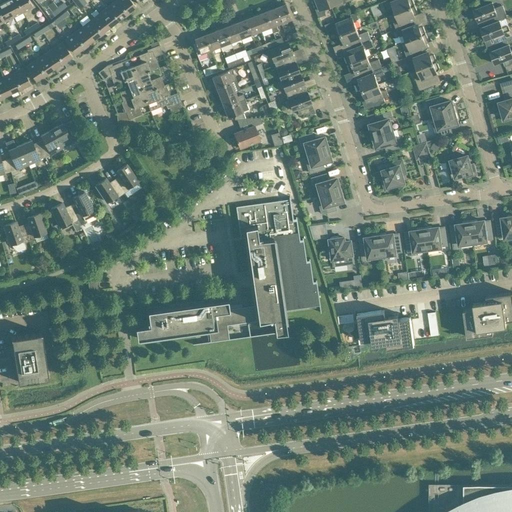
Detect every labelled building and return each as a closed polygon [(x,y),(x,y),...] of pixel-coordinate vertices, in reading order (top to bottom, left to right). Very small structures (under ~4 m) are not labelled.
[(23,12),(16,0),(8,0),(5,2),(13,17),(23,12)] [(29,0),(16,0),(23,12),(33,7),(29,0)] [(83,6),(78,0),(77,0),(74,2),(79,8),(83,6)] [(128,14),(116,0),(115,0),(108,6),(118,20),(124,15),(125,16),(128,14)] [(130,0),(116,0),(128,14),(130,12),(130,11),(136,6),(130,0)] [(331,6),(328,0),(316,0),(318,6),(315,7),(319,17),(326,15),(325,8),(331,6)] [(393,8),(395,13),(415,6),(412,0),(396,0),(384,5),(387,10),(393,8)] [(13,17),(5,2),(0,4),(0,15),(4,22),(13,17)] [(279,6),(275,8),(281,23),(291,19),(284,2),(278,4),(279,6)] [(488,18),(491,24),(505,18),(501,7),(495,10),(492,2),(474,10),(478,22),(488,18)] [(64,3),(58,7),(61,11),(67,6),(64,3)] [(118,20),(108,6),(99,13),(110,27),(118,20)] [(418,13),(415,6),(395,13),(398,19),(393,23),(396,29),(401,27),(400,24),(416,18),(414,15),(416,14),(418,13)] [(54,16),(61,11),(58,7),(51,12),(54,16)] [(281,23),(275,8),(271,9),(270,7),(264,10),(270,26),(273,33),(278,31),(276,24),(281,23)] [(67,10),(60,15),(63,19),(69,14),(67,10)] [(270,26),(264,10),(258,12),(259,14),(255,15),(260,30),(270,26)] [(334,29),(337,36),(356,28),(354,22),(359,19),(356,12),(350,14),(352,17),(336,23),(337,26),(335,27),(334,29)] [(110,27),(99,13),(91,20),(102,34),(105,32),(104,31),(110,27)] [(56,24),(63,19),(60,15),(53,21),(56,24)] [(260,30),(255,15),(251,17),(250,15),(244,17),(250,34),(260,30)] [(250,34),(244,17),(238,20),(239,21),(235,23),(240,38),(250,34)] [(495,43),(511,35),(505,18),(491,24),(481,28),(485,40),(495,36),(497,41),(495,42),(495,43)] [(102,34),(91,20),(82,26),(93,40),(99,35),(99,36),(102,34)] [(38,22),(31,27),(33,30),(40,26),(38,22)] [(240,38),(235,23),(230,25),(230,23),(224,25),(230,42),(240,38)] [(402,30),(401,27),(396,29),(398,36),(404,35),(406,41),(426,33),(423,26),(421,26),(419,27),(418,24),(402,30)] [(47,25),(40,29),(43,33),(50,28),(47,25)] [(230,42),(224,25),(218,27),(219,29),(214,31),(220,46),(222,50),(232,47),(230,42)] [(93,40),(82,26),(74,33),(85,47),(88,45),(87,44),(93,40)] [(26,35),(33,30),(31,27),(24,31),(26,35)] [(367,40),(371,39),(368,31),(359,35),(356,28),(337,36),(340,43),(342,43),(344,43),(345,46),(360,40),(361,42),(367,40)] [(36,37),(43,33),(40,29),(33,34),(36,37)] [(220,46),(214,31),(210,32),(210,31),(204,33),(210,49),(214,48),(220,46)] [(85,47),(74,33),(65,40),(75,53),(82,49),(85,47)] [(210,49),(204,33),(198,35),(198,37),(194,39),(195,42),(200,53),(197,54),(197,53),(196,54),(199,61),(212,56),(210,49)] [(429,41),(426,33),(406,41),(409,47),(404,51),(407,57),(412,55),(411,52),(427,46),(425,43),(427,42),(429,41)] [(374,47),(371,39),(367,40),(361,42),(362,45),(347,51),(348,54),(346,55),(345,57),(348,64),(367,56),(365,50),(374,47)] [(507,41),(491,47),(492,51),(508,44),(507,41)] [(62,42),(53,48),(63,63),(66,61),(66,60),(72,56),(62,42)] [(269,50),(275,65),(294,58),(288,43),(269,50)] [(505,66),(511,63),(511,51),(509,44),(508,44),(492,51),(490,51),(495,64),(505,60),(507,65),(504,66),(505,66)] [(141,63),(133,66),(137,76),(147,72),(159,67),(155,56),(162,53),(159,45),(147,50),(148,52),(138,55),(141,63)] [(63,63),(53,48),(44,54),(54,68),(60,64),(60,65),(63,63)] [(413,58),(412,55),(407,57),(409,64),(415,63),(417,69),(437,61),(434,54),(432,54),(430,55),(429,52),(413,58)] [(54,68),(44,54),(35,60),(45,75),(48,73),(48,72),(54,68)] [(397,54),(390,57),(392,63),(399,60),(397,54)] [(382,67),(379,59),(370,63),(367,56),(348,64),(350,71),(353,71),(354,71),(356,74),(371,68),(372,71),(378,68),(382,67)] [(299,73),(294,58),(275,65),(281,80),(299,73)] [(238,63),(237,59),(227,63),(228,67),(238,63)] [(45,75),(35,60),(26,66),(35,81),(42,76),(42,77),(45,75)] [(440,68),(437,61),(417,69),(420,75),(415,79),(420,90),(441,82),(439,82),(435,75),(437,74),(436,71),(438,70),(440,68)] [(126,80),(137,76),(133,66),(124,69),(121,62),(112,65),(111,63),(107,65),(98,72),(104,80),(108,77),(111,76),(114,85),(126,80)] [(378,84),(376,78),(385,74),(382,67),(378,68),(372,71),(373,73),(358,79),(359,82),(357,83),(356,85),(359,92),(378,84)] [(23,68),(13,73),(21,89),(24,88),(23,87),(30,84),(23,68)] [(212,82),(214,88),(231,81),(227,71),(212,77),(214,81),(212,82)] [(151,80),(147,72),(137,76),(144,93),(164,85),(160,76),(151,80)] [(259,82),(256,72),(251,73),(255,83),(259,82)] [(21,89),(13,73),(3,78),(10,93),(17,90),(17,91),(21,89)] [(287,95),(305,88),(299,73),(281,80),(287,95)] [(123,101),(144,93),(137,76),(126,80),(129,87),(130,86),(131,88),(120,92),(123,101)] [(10,93),(3,78),(0,79),(0,97),(1,99),(4,97),(4,96),(10,93)] [(240,89),(236,79),(231,81),(214,88),(216,94),(218,93),(220,97),(235,91),(240,89)] [(263,92),(259,82),(255,83),(259,93),(263,92)] [(181,102),(178,92),(170,95),(166,84),(164,85),(144,93),(147,103),(150,111),(166,105),(167,108),(169,107),(181,102)] [(381,90),(378,84),(359,92),(361,99),(364,99),(365,98),(367,102),(372,100),(375,106),(386,103),(384,98),(389,96),(386,90),(381,90)] [(511,86),(504,89),(507,100),(500,102),(502,111),(500,111),(503,120),(511,117),(511,116),(511,86)] [(311,103),(305,88),(287,95),(293,110),(297,109),(299,114),(315,113),(311,103)] [(222,108),(245,99),(243,94),(237,96),(235,91),(220,97),(221,101),(220,102),(222,108)] [(139,107),(147,103),(144,93),(123,101),(121,102),(125,111),(123,112),(117,112),(117,120),(130,119),(142,114),(139,107)] [(432,107),(435,117),(456,111),(454,105),(453,106),(451,100),(441,103),(440,97),(427,101),(429,108),(432,107)] [(243,112),(249,109),(245,99),(222,108),(224,114),(226,113),(228,117),(233,115),(234,116),(235,116),(236,119),(245,118),(243,112)] [(169,107),(172,113),(184,108),(181,102),(169,107)] [(267,103),(261,105),(265,116),(272,116),(267,103)] [(370,130),(371,136),(392,130),(389,119),(392,118),(390,111),(378,115),(379,121),(370,124),(371,130),(370,130)] [(448,126),(458,123),(456,118),(458,117),(456,111),(435,117),(437,124),(434,125),(437,136),(450,132),(448,126)] [(83,138),(73,119),(72,119),(73,121),(64,126),(59,117),(58,118),(59,119),(55,121),(58,125),(51,129),(62,148),(82,137),(83,138)] [(260,117),(246,118),(249,127),(234,133),(240,148),(260,140),(255,126),(262,123),(260,117)] [(62,148),(51,129),(41,135),(45,143),(40,145),(45,157),(51,154),(51,155),(62,148)] [(395,141),(392,130),(371,136),(373,142),(375,141),(377,147),(386,144),(388,150),(401,147),(399,140),(395,141)] [(304,143),(307,154),(328,148),(327,142),(325,142),(323,137),(314,140),(312,133),(299,137),(301,144),(304,143)] [(272,138),(274,145),(281,143),(279,137),(272,138)] [(28,165),(20,145),(16,146),(13,140),(13,141),(7,143),(10,149),(8,149),(12,157),(6,159),(10,171),(12,175),(18,173),(17,170),(28,165)] [(45,157),(40,145),(35,148),(31,140),(20,145),(28,165),(40,160),(40,159),(45,157)] [(426,143),(420,144),(423,157),(430,155),(426,143)] [(423,157),(420,144),(413,146),(417,159),(423,157)] [(87,145),(80,149),(86,159),(93,155),(87,145)] [(330,154),(328,148),(307,154),(309,160),(306,161),(310,172),(322,169),(320,162),(330,160),(328,154),(330,154)] [(286,150),(276,151),(278,162),(287,161),(286,150)] [(470,164),(467,155),(456,159),(454,154),(445,157),(449,170),(453,169),(456,176),(464,174),(465,177),(476,174),(473,163),(470,164)] [(0,156),(0,174),(4,174),(4,173),(10,171),(6,159),(1,161),(0,156)] [(406,172),(402,160),(393,162),(394,167),(383,170),(385,178),(382,179),(385,191),(396,187),(395,184),(404,181),(402,174),(406,172)] [(120,177),(115,181),(124,193),(129,189),(128,187),(138,180),(126,164),(116,171),(120,177)] [(316,184),(320,195),(340,189),(339,183),(337,183),(335,178),(326,181),(324,174),(311,178),(313,185),(316,184)] [(124,193),(115,181),(110,184),(106,178),(95,185),(107,201),(116,195),(118,197),(124,193)] [(35,181),(16,188),(19,195),(22,194),(24,193),(38,187),(35,181)] [(342,194),(340,189),(320,195),(323,205),(320,206),(322,213),(334,210),(332,203),(342,200),(340,195),(342,194)] [(76,204),(71,207),(78,220),(81,225),(86,223),(85,220),(96,214),(93,209),(84,191),(73,197),(76,204)] [(251,278),(255,277),(256,287),(253,288),(255,305),(242,307),(244,322),(272,318),(274,333),(286,331),(285,327),(283,310),(320,305),(316,280),(313,281),(309,258),(308,258),(309,260),(306,260),(303,237),(302,237),(302,239),(299,239),(296,216),(295,216),(295,218),(293,218),(292,216),(289,196),(289,199),(236,206),(239,233),(245,232),(251,278)] [(78,220),(71,207),(66,209),(62,202),(51,208),(51,209),(56,219),(61,230),(73,224),(72,223),(78,220)] [(51,209),(46,211),(51,222),(56,219),(51,209)] [(30,224),(24,226),(29,240),(35,238),(36,242),(48,238),(39,213),(27,217),(30,224)] [(511,214),(507,215),(507,217),(507,218),(504,218),(504,217),(502,218),(502,219),(496,219),(499,237),(505,237),(505,238),(511,236),(511,214)] [(484,220),(482,221),(482,222),(479,222),(479,221),(478,221),(477,219),(470,221),(473,242),(486,240),(486,239),(492,238),(490,220),(484,221),(484,220)] [(29,240),(24,226),(18,228),(16,221),(4,225),(10,244),(11,244),(12,246),(18,251),(25,248),(23,242),(29,240)] [(473,242),(470,221),(462,222),(462,223),(461,224),(462,225),(459,225),(458,224),(456,224),(457,225),(451,226),(454,249),(461,248),(460,244),(473,242)] [(438,227),(436,227),(436,228),(433,229),(433,228),(432,228),(432,226),(424,227),(427,249),(441,247),(441,246),(447,245),(444,227),(438,228),(438,227)] [(427,249),(424,227),(417,228),(417,230),(416,230),(416,231),(413,232),(413,231),(411,231),(411,232),(405,233),(408,255),(415,254),(414,251),(427,249)] [(392,233),(390,234),(391,235),(388,235),(387,234),(386,233),(379,234),(382,255),(395,253),(401,251),(399,234),(393,234),(392,233)] [(382,255),(379,234),(371,235),(371,236),(370,237),(371,238),(368,238),(367,237),(365,237),(366,238),(360,239),(363,261),(369,260),(369,257),(382,255)] [(344,237),(342,237),(342,238),(339,239),(339,236),(330,237),(331,239),(330,239),(334,266),(354,263),(350,240),(344,241),(344,237)] [(498,254),(489,255),(490,265),(499,264),(498,254)] [(354,280),(352,280),(353,288),(355,287),(362,286),(360,275),(355,276),(355,280),(354,280)] [(474,308),(463,310),(467,336),(494,333),(493,327),(506,325),(506,320),(511,318),(511,291),(486,295),(487,303),(481,304),(480,302),(473,303),(474,308)] [(226,325),(244,322),(242,307),(228,309),(227,298),(147,309),(149,324),(135,326),(136,338),(208,328),(210,342),(228,339),(226,325)] [(373,344),(374,344),(387,342),(387,348),(414,344),(413,340),(410,317),(400,319),(399,313),(392,314),(392,317),(385,318),(384,310),(358,314),(361,340),(372,339),(373,344)] [(353,314),(338,316),(339,323),(354,321),(353,314)] [(41,332),(11,337),(18,381),(48,377),(41,332)] [(511,511),(511,478),(464,478),(464,482),(429,481),(428,511),(511,511)]
